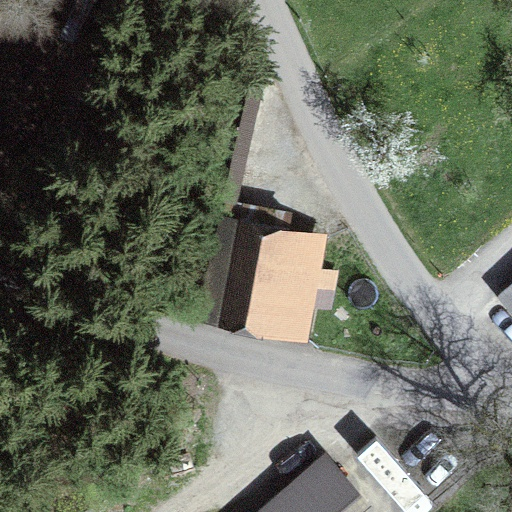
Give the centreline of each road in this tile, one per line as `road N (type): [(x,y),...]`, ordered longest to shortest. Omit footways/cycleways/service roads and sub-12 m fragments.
road 1 (unclassified): [(0,284),(511,421)]
road 2 (unclassified): [(511,382),(366,225),(264,0)]
